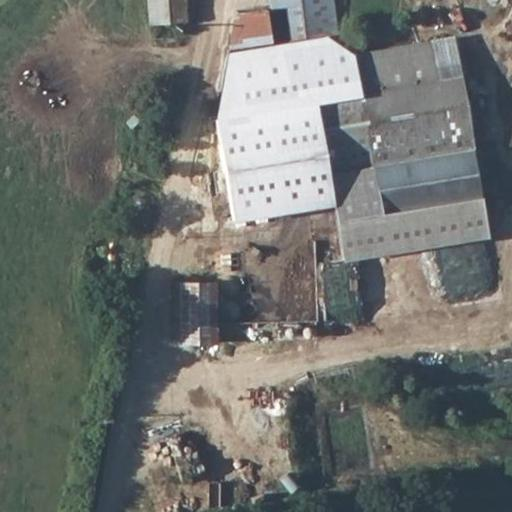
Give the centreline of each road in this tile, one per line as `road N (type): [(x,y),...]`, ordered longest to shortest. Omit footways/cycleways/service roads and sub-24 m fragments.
road 1 (unclassified): [(106,511),(185,176)]
road 2 (track): [(217,0),(185,176)]
